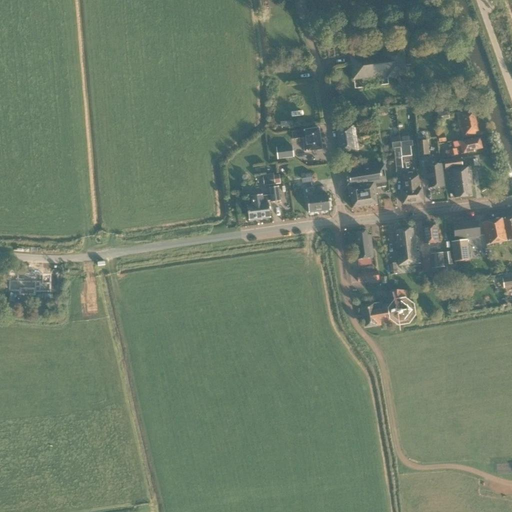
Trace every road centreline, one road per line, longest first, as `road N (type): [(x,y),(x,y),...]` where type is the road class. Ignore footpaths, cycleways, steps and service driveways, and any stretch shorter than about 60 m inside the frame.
road 1 (tertiary): [(339,221),(96,256),(0,255)]
road 2 (residential): [(339,221),(320,76),(297,0)]
road 3 (tertiary): [(508,202),(339,221)]
